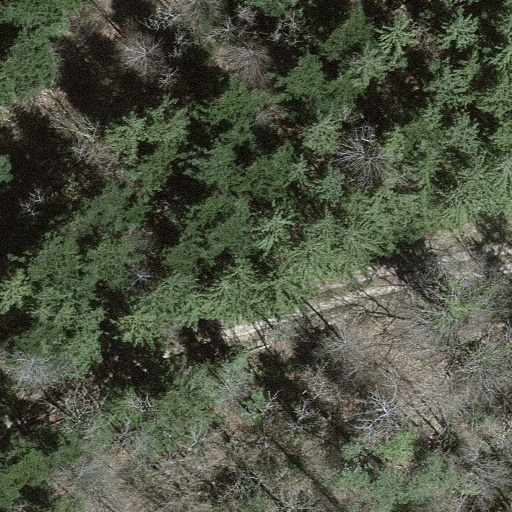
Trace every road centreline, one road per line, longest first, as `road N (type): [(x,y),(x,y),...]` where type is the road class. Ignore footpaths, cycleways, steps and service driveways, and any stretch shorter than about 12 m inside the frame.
road 1 (track): [(511,258),(309,292),(0,430)]
road 2 (track): [(0,182),(122,0)]
